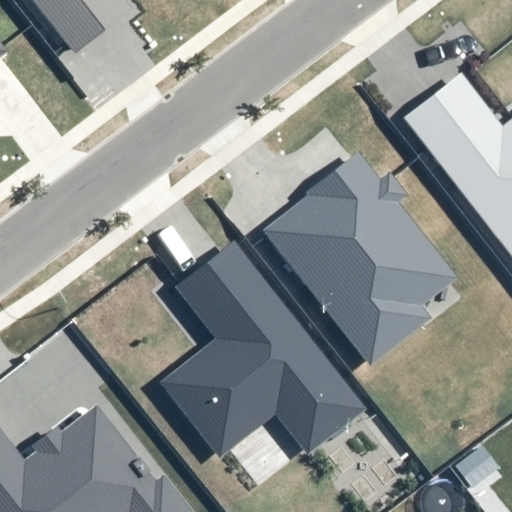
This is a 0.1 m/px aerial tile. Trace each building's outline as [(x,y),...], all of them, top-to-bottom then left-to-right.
[(26,0),(72,57),(130,11),(121,0),(26,0)] [(460,76),(402,120),(511,261),(511,122),(502,130),(460,76)] [(264,233),(369,368),(430,321),(421,310),(455,283),(395,205),(404,198),(386,174),(376,181),(356,156),(305,195),(308,199),(264,233)] [(173,289),(214,340),(157,385),(218,461),(275,416),(307,456),(363,412),(229,244),(173,289)] [(36,454),(21,465),(0,437),(0,511),(186,511),(162,480),(154,486),(96,409),(59,437),(36,454)] [(31,448),(36,454),(59,437),(55,431),(31,448)]
